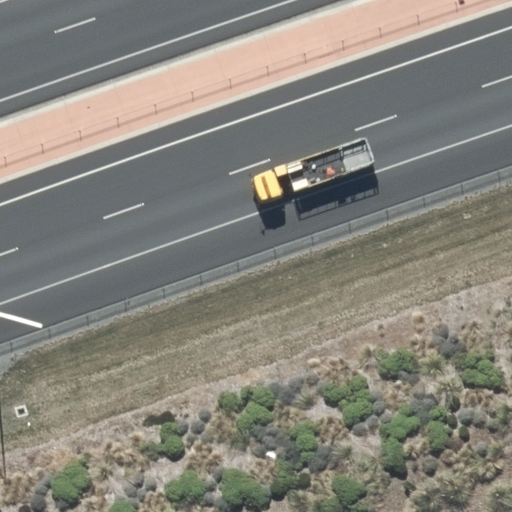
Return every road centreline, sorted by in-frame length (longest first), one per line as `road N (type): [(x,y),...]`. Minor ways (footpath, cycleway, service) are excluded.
road 1 (motorway): [(511,75),(0,253)]
road 2 (motorway): [(0,51),(145,0)]
